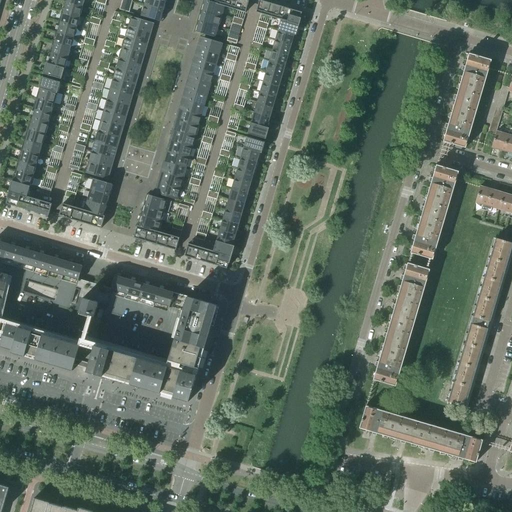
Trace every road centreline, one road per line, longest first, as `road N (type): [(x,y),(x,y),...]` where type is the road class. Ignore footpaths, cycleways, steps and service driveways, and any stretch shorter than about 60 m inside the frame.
road 1 (residential): [(419,471),(329,452),(421,139)]
road 2 (residential): [(328,0),(239,294)]
road 3 (residential): [(239,294),(0,224)]
road 4 (secondary): [(185,475),(0,415)]
road 5 (residential): [(239,294),(185,475)]
road 6 (secondary): [(0,447),(177,499)]
road 7 (secondary): [(306,511),(185,475)]
road 8 (residential): [(331,0),(452,36)]
